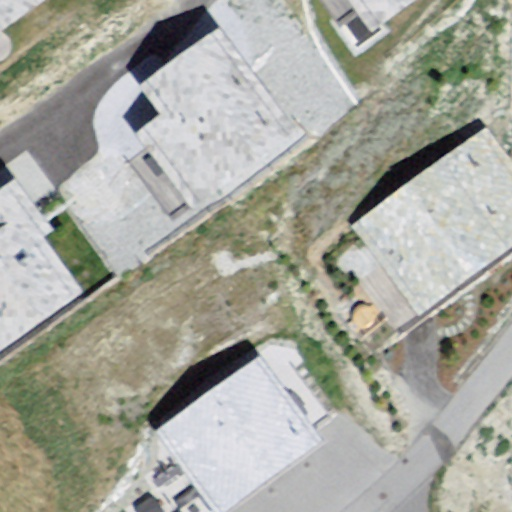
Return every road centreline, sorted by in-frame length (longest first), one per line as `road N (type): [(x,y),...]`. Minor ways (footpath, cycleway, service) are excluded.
road 1 (residential): [(196,0),(0,138)]
road 2 (residential): [(511,348),(440,439),(362,511)]
